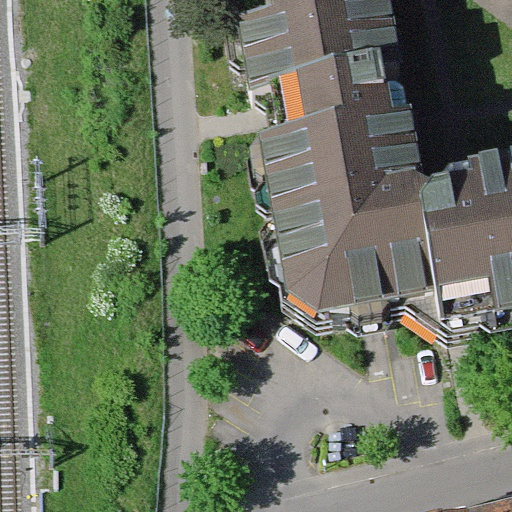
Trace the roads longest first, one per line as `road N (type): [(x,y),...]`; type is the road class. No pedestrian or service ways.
road 1 (residential): [(165,0),(186,424),(182,511)]
road 2 (residential): [(347,511),(511,466)]
